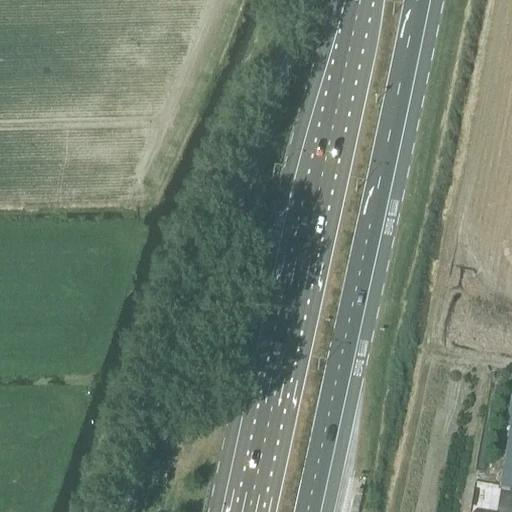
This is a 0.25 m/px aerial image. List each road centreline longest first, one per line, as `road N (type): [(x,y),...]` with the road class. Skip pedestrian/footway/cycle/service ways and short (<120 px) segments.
road 1 (unclassified): [(115,511),(168,326),(297,0)]
road 2 (primary): [(361,0),(249,511)]
road 3 (primary): [(311,511),(420,0)]
